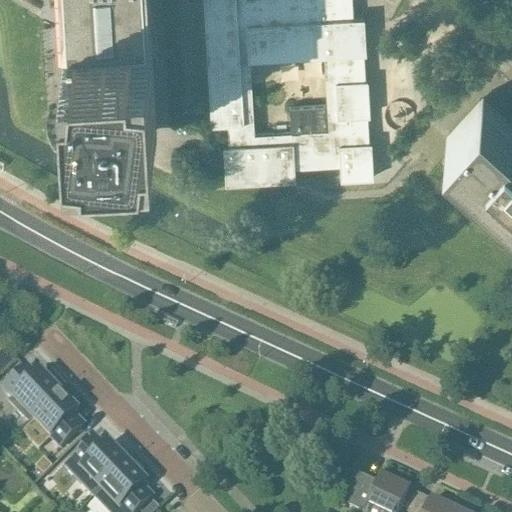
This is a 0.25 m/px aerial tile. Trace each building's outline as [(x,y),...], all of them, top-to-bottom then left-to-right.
[(60,0),(67,110),(68,110),(74,110),(75,135),(88,134),(88,135),(154,131),(153,114),(152,114),(151,105),(154,105),(154,104),(155,104),(148,0),(60,0)] [(370,114),(368,78),(365,79),(364,52),(366,52),(364,16),(353,17),(352,0),(204,0),(212,124),(228,123),(229,144),(224,145),(226,182),(295,177),(294,156),(303,156),(303,161),(332,159),(331,154),(340,153),(341,178),(374,176),(372,141),(369,141),(368,114),(370,114)] [(449,134),(458,142),(442,159),(490,202),(492,204),(511,221),(511,121),(484,96),(484,95),(483,94),(446,135),(447,136),(449,134)] [(24,370),(3,390),(13,401),(9,404),(28,424),(61,392),(49,379),(46,381),(44,379),(40,374),(38,376),(34,380),(26,371),(24,370)] [(31,421),(60,451),(82,430),(72,420),(78,414),(72,408),(74,405),(61,392),(31,421)] [(93,442),(64,469),(80,485),(93,499),(130,464),(117,450),(115,453),(108,446),(106,448),(103,452),(93,442)] [(44,460),(35,468),(43,477),(52,469),(44,460)] [(130,464),(93,499),(105,511),(139,511),(150,502),(147,498),(141,492),(144,488),(146,486),(142,481),(140,479),(143,477),(130,464)] [(355,474),(341,503),(359,511),(413,511),(420,497),(409,492),(410,490),(382,477),(378,485),(367,480),(355,474)] [(453,511),(432,501),(431,502),(420,497),(413,511),(453,511)]
